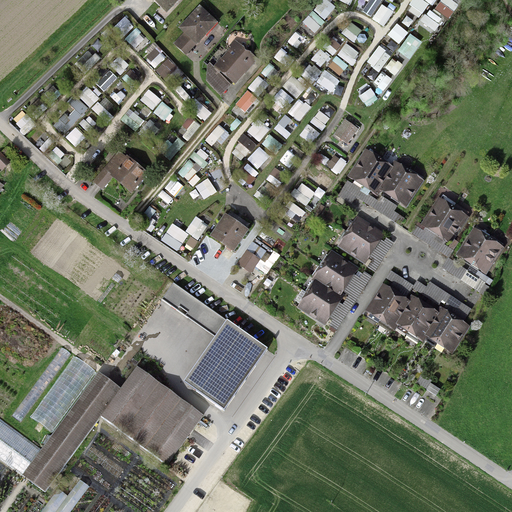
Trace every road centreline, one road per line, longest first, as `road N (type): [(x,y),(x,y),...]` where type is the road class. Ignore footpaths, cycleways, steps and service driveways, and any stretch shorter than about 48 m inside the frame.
road 1 (residential): [(296,343),(86,199),(0,124)]
road 2 (residential): [(511,484),(296,343)]
road 3 (residential): [(296,343),(171,511)]
